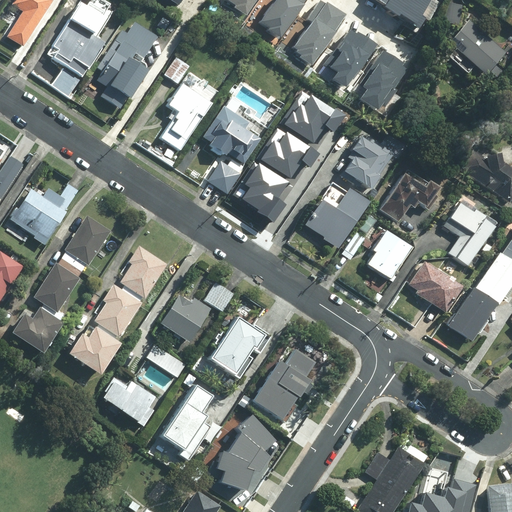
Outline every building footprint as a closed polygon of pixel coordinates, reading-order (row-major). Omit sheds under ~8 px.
[(4,35),(19,45),(46,0),(10,0),(9,3),(19,10),(4,35)] [(249,0),(226,0),(242,10),(249,0)] [(299,0),(270,0),(257,20),(266,26),(264,30),(276,37),(299,0)] [(341,14),(318,0),(315,0),(303,18),(306,19),(289,45),(301,53),(298,57),(308,64),(341,14)] [(425,0),(371,0),(417,29),(424,19),(416,14),(425,0)] [(454,26),(458,5),(447,2),(442,24),(454,26)] [(75,3),(48,45),(54,49),(48,58),(79,77),(100,43),(87,34),(97,17),(75,3)] [(500,51),(466,19),(445,42),(479,73),(500,51)] [(140,70),(134,66),(125,60),(131,51),(139,57),(154,36),(131,21),(124,33),(119,30),(94,67),(99,70),(93,79),(103,86),(97,96),(115,108),(140,70)] [(370,44),(347,29),(324,66),(332,71),(328,77),(343,87),(370,44)] [(405,64),(379,48),(357,84),(364,88),(358,97),(383,112),(396,91),(390,88),(405,64)] [(172,58),(161,74),(173,82),(184,66),(172,58)] [(59,68),(49,85),(65,96),(76,79),(59,68)] [(177,149),(207,104),(178,84),(164,104),(175,112),(158,137),(177,149)] [(283,103),(277,100),(273,106),(279,110),(283,103)] [(336,101),(331,108),(345,117),(349,109),(336,101)] [(239,162),(254,138),(227,120),(231,113),(219,105),(199,136),(207,141),(204,144),(219,154),(222,151),(239,162)] [(361,140),(355,136),(347,149),(349,151),(346,156),(348,158),(337,175),(355,186),(357,183),(365,188),(373,176),(370,174),(377,163),(375,162),(380,153),(372,147),(375,143),(364,136),(361,140)] [(273,225),(319,161),(310,155),(314,150),(305,143),(289,165),(281,159),(261,186),(265,189),(260,196),(265,199),(255,212),(273,225)] [(457,169),(506,202),(511,192),(511,167),(475,143),(457,169)] [(204,180),(223,193),(236,173),(217,161),(204,180)] [(398,173),(375,209),(392,220),(403,203),(408,207),(412,201),(424,209),(432,196),(427,193),(431,186),(421,180),(418,186),(398,173)] [(40,244),(75,191),(65,185),(57,197),(44,188),(38,196),(27,188),(13,209),(12,209),(8,215),(33,232),(30,237),(40,244)] [(319,238),(332,247),(362,201),(342,188),(330,207),(318,199),(302,224),(321,236),(319,238)] [(445,253),(464,265),(489,226),(477,219),(479,215),(469,209),(468,212),(454,203),(440,225),(456,236),(445,253)] [(78,272),(106,231),(83,216),(61,249),(63,251),(58,258),(78,272)] [(357,227),(341,249),(349,254),(361,238),(356,235),(360,229),(357,227)] [(511,230),(496,255),(511,265),(511,230)] [(386,279),(407,247),(394,239),(388,248),(375,240),(369,250),(371,251),(363,263),(386,279)] [(487,247),(483,244),(479,250),(484,252),(487,247)] [(137,301),(162,264),(136,246),(125,261),(128,263),(116,281),(121,285),(119,289),(137,301)] [(493,253),(470,289),(491,302),(493,304),(498,296),(502,298),(509,286),(506,284),(511,274),(511,265),(496,255),(493,253)] [(0,290),(16,266),(0,255),(0,290)] [(432,255),(428,261),(434,265),(438,258),(432,255)] [(78,272),(58,258),(54,264),(52,263),(30,295),(41,302),(52,310),(78,272)] [(412,292),(440,311),(457,286),(448,280),(450,278),(445,275),(444,277),(420,261),(405,284),(414,290),(412,292)] [(202,299),(218,311),(230,294),(213,282),(202,299)] [(110,341),(137,301),(119,289),(110,284),(99,300),(103,302),(90,320),(95,324),(92,328),(110,341)] [(468,287),(443,325),(466,340),(491,302),(470,289),(468,287)] [(184,341),(206,309),(191,298),(187,303),(175,295),(156,323),(184,341)] [(52,310),(41,302),(36,308),(34,307),(26,318),(18,313),(6,332),(36,352),(60,316),(52,310)] [(232,317),(204,358),(229,374),(247,347),(250,349),(259,335),(232,317)] [(110,341),(92,328),(89,326),(82,337),(76,333),(63,353),(92,373),(113,343),(110,341)] [(185,364),(153,344),(144,358),(176,379),(185,364)] [(247,398),(278,419),(304,379),(301,376),(312,359),(292,346),(283,361),(275,355),(247,398)] [(188,358),(180,352),(176,357),(185,363),(188,358)] [(187,389),(196,377),(188,371),(179,383),(187,389)] [(106,382),(96,397),(106,404),(103,408),(112,414),(114,410),(139,426),(149,411),(142,407),(149,397),(130,385),(124,382),(119,390),(106,382)] [(207,396),(191,385),(158,436),(179,449),(175,455),(186,462),(209,427),(201,422),(204,417),(197,412),(207,396)] [(103,408),(97,404),(90,414),(113,429),(120,420),(112,414),(103,408)] [(254,471),(263,452),(274,442),(250,414),(234,427),(240,433),(226,453),(222,451),(218,463),(213,461),(209,476),(219,482),(246,491),(254,471)] [(357,511),(387,511),(420,463),(418,462),(422,455),(411,448),(406,454),(395,447),(386,460),(381,457),(375,453),(363,471),(369,476),(375,479),(354,510),(357,511)] [(489,511),(511,511),(511,483),(487,486),(489,511)] [(464,511),(469,494),(445,487),(442,497),(420,490),(417,500),(407,497),(403,511),(464,511)] [(193,490),(178,511),(211,511),(216,506),(193,490)] [(137,506),(130,501),(126,507),(133,511),(137,506)]
